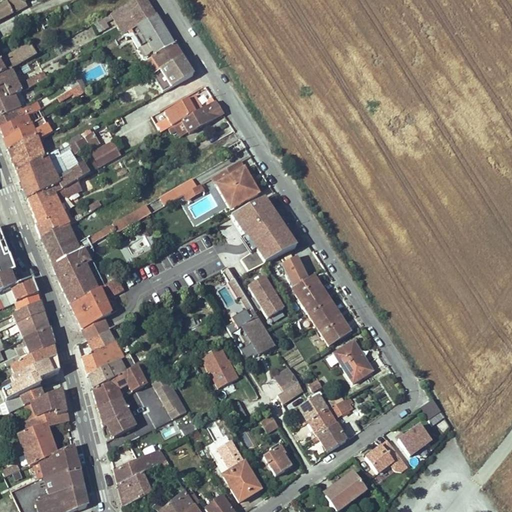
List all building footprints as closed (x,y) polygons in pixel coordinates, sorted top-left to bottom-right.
[(26,8),(21,0),(13,0),(6,4),(12,15),(26,8)] [(149,7),(143,0),(141,0),(111,16),(116,28),(149,7)] [(0,20),(12,15),(6,4),(0,7),(0,20)] [(155,18),(149,7),(116,28),(122,36),(155,18)] [(103,25),(113,20),(111,16),(101,21),(103,25)] [(49,26),(45,18),(21,30),(24,35),(35,29),(37,32),(49,26)] [(155,18),(137,28),(149,49),(153,57),(173,47),(155,18)] [(137,28),(122,36),(125,41),(133,42),(138,50),(149,49),(137,28)] [(55,46),(69,38),(66,34),(53,41),(55,46)] [(0,80),(11,75),(36,56),(29,45),(0,61),(0,80)] [(159,73),(183,61),(173,47),(153,57),(145,62),(152,76),(159,73)] [(194,79),(183,61),(159,73),(171,92),(194,79)] [(134,71),(145,66),(143,63),(137,66),(133,68),(134,71)] [(47,79),(44,73),(35,78),(38,84),(47,79)] [(18,88),(11,75),(0,80),(0,89),(3,88),(9,100),(10,99),(38,84),(35,78),(18,88)] [(78,87),(74,79),(68,83),(72,91),(78,87)] [(83,96),(78,87),(72,91),(75,97),(72,98),(74,101),(83,96)] [(0,119),(16,111),(10,99),(9,100),(3,88),(0,89),(0,119)] [(201,96),(205,107),(213,104),(209,93),(201,96)] [(202,110),(195,97),(163,115),(166,120),(154,126),(160,135),(171,128),(202,110)] [(0,130),(26,118),(39,112),(37,107),(44,102),(42,98),(35,102),(33,103),(34,105),(20,112),(19,110),(16,111),(0,119),(0,130)] [(223,116),(214,103),(202,110),(171,128),(167,130),(170,135),(176,132),(179,138),(187,134),(188,136),(223,116)] [(0,133),(3,141),(29,126),(26,118),(0,130),(0,133)] [(38,142),(52,134),(51,131),(45,134),(43,131),(34,136),(29,126),(3,141),(8,154),(36,139),(38,142)] [(99,145),(93,134),(84,139),(89,148),(91,150),(99,145)] [(70,147),(81,141),(79,136),(67,143),(70,147)] [(44,160),(38,142),(36,139),(8,154),(16,178),(46,164),(44,160)] [(89,148),(84,139),(81,141),(70,147),(69,148),(74,156),(89,148)] [(120,158),(112,143),(89,154),(97,170),(120,158)] [(228,160),(245,151),(244,149),(240,143),(223,151),(228,160)] [(76,182),(97,170),(91,162),(83,167),(82,166),(77,169),(68,153),(58,159),(56,153),(44,160),(46,164),(16,178),(26,202),(40,196),(44,205),(55,199),(53,196),(76,182)] [(260,198),(241,165),(212,181),(230,215),(260,198)] [(196,190),(191,181),(158,199),(164,208),(183,198),(187,206),(206,195),(201,187),(196,190)] [(80,191),(76,182),(53,196),(55,199),(58,205),(60,204),(58,200),(61,198),(62,200),(80,191)] [(58,205),(55,199),(44,205),(40,196),(26,202),(35,227),(51,219),(58,232),(67,227),(69,228),(62,214),(58,205)] [(264,204),(229,224),(263,270),(296,253),(264,204)] [(145,206),(87,239),(92,248),(151,216),(145,206)] [(58,232),(51,219),(35,227),(40,241),(58,232)] [(77,250),(67,227),(58,232),(40,241),(51,269),(83,252),(81,248),(77,250)] [(0,294),(19,286),(0,238),(0,294)] [(83,252),(51,269),(57,284),(86,269),(90,267),(83,252)] [(292,293),(308,283),(297,260),(281,269),(292,293)] [(103,284),(94,265),(90,267),(86,269),(96,288),(103,284)] [(86,269),(57,284),(69,307),(97,291),(96,288),(86,269)] [(330,302),(314,278),(308,283),(292,293),(291,295),(307,317),(330,302)] [(284,313),(263,280),(246,291),(266,324),(284,313)] [(37,295),(31,281),(19,286),(0,294),(0,304),(2,310),(15,304),(37,295)] [(106,324),(104,319),(111,315),(103,299),(111,298),(122,292),(116,281),(97,291),(69,307),(83,335),(87,343),(108,332),(110,331),(106,324)] [(234,281),(228,284),(237,299),(238,298),(246,313),(233,321),(234,323),(225,328),(230,337),(240,332),(249,347),(240,353),(244,360),(255,354),(258,359),(274,348),(234,281)] [(40,304),(37,295),(15,304),(19,313),(40,304)] [(340,318),(330,302),(307,317),(317,333),(340,318)] [(48,331),(40,304),(19,313),(12,316),(22,342),(48,331)] [(352,334),(340,318),(317,333),(329,350),(352,334)] [(202,333),(198,326),(184,333),(187,341),(202,333)] [(11,369),(53,351),(48,331),(22,342),(29,358),(21,362),(19,358),(5,364),(7,369),(9,368),(11,369)] [(123,360),(108,332),(87,343),(93,354),(82,361),(88,379),(123,360)] [(374,375),(354,343),(332,357),(352,388),(374,375)] [(56,361),(53,351),(9,371),(11,379),(14,385),(47,369),(56,361)] [(221,351),(201,362),(218,392),(238,381),(221,351)] [(133,369),(127,357),(123,360),(129,372),(133,369)] [(332,358),(325,362),(330,370),(337,366),(332,358)] [(91,391),(129,372),(123,360),(88,379),(91,391)] [(117,393),(128,388),(131,394),(145,387),(142,380),(136,368),(133,369),(129,372),(91,391),(98,412),(120,400),(117,393)] [(38,390),(53,381),(47,369),(14,385),(11,379),(0,384),(0,392),(5,404),(38,390)] [(282,407),(303,393),(288,369),(272,379),(283,395),(277,399),(282,407)] [(151,384),(156,381),(153,376),(150,377),(149,376),(142,380),(145,387),(151,384)] [(156,381),(151,384),(171,422),(186,414),(164,377),(156,381)] [(322,390),(317,382),(306,388),(310,396),(322,390)] [(43,399),(38,390),(5,404),(10,414),(30,405),(43,399)] [(67,423),(61,391),(43,399),(30,405),(35,419),(14,427),(17,436),(38,428),(40,431),(47,429),(67,423)] [(326,412),(317,398),(309,403),(317,417),(326,412)] [(337,420),(352,410),(349,405),(351,404),(349,399),(342,403),(331,410),(337,420)] [(128,417),(120,400),(98,412),(103,430),(107,428),(128,417)] [(420,410),(429,421),(440,413),(431,402),(420,410)] [(317,417),(309,403),(298,410),(307,424),(317,417)] [(246,417),(238,404),(228,410),(235,423),(246,417)] [(317,439),(336,427),(326,412),(317,417),(307,424),(317,439)] [(113,440),(134,430),(128,417),(107,428),(113,440)] [(266,437),(278,430),(271,418),(260,425),(266,437)] [(173,425),(160,430),(163,438),(176,433),(173,425)] [(345,443),(336,427),(317,439),(327,455),(345,443)] [(57,457),(47,429),(40,431),(38,428),(17,436),(30,470),(34,468),(40,465),(57,457)] [(428,450),(425,446),(429,443),(424,435),(419,428),(411,434),(398,444),(408,458),(415,454),(418,458),(428,450)] [(245,433),(241,436),(248,447),(253,444),(245,433)] [(281,469),(287,465),(282,457),(284,456),(278,446),(269,451),(271,454),(263,460),(274,479),(283,473),(281,469)] [(401,462),(391,448),(385,453),(383,450),(376,455),(374,453),(365,460),(377,476),(393,464),(395,467),(401,462)] [(81,476),(74,450),(57,457),(40,465),(43,482),(65,477),(66,481),(81,476)] [(424,463),(431,455),(430,454),(428,450),(418,458),(422,464),(424,463)] [(166,463),(162,457),(159,452),(114,473),(117,487),(141,475),(159,466),(166,463)] [(43,482),(40,465),(34,468),(38,481),(43,482)] [(259,492),(244,465),(239,468),(255,495),(259,492)] [(20,472),(17,466),(1,473),(4,479),(20,472)] [(255,495),(239,468),(223,477),(239,504),(255,495)] [(150,495),(146,486),(141,475),(117,487),(123,509),(124,510),(150,496),(150,495)] [(331,511),(346,511),(368,496),(352,475),(321,499),(331,511)] [(83,511),(88,510),(81,476),(66,481),(65,477),(43,482),(48,496),(35,501),(38,511),(83,511)] [(184,493),(177,482),(173,483),(181,495),(184,493)] [(211,490),(208,485),(203,488),(206,493),(211,490)] [(187,511),(193,507),(187,496),(184,493),(181,495),(162,511),(161,511),(187,511)] [(200,508),(191,493),(187,496),(193,507),(196,511),(230,511),(220,499),(203,511),(199,511),(198,510),(200,508)]
